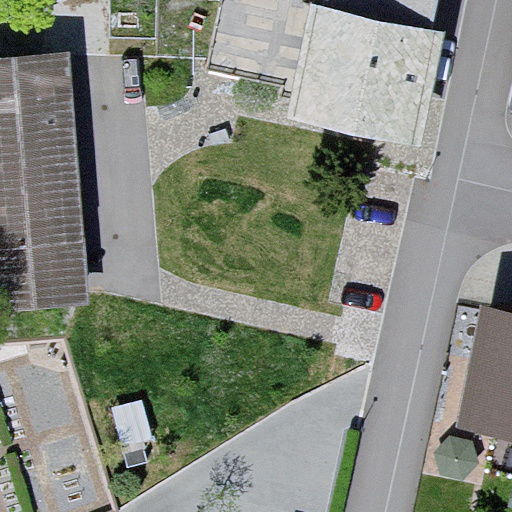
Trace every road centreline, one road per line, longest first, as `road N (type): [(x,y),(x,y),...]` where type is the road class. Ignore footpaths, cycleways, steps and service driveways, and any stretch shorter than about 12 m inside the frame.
road 1 (residential): [(383,511),(451,181)]
road 2 (residential): [(451,181),(492,0)]
